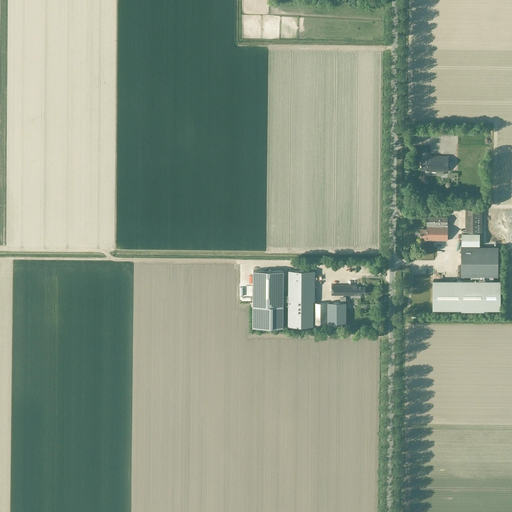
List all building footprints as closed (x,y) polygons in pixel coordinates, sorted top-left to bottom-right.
[(448,171),(448,156),(427,156),(427,159),(421,159),(421,169),(427,169),(427,171),(448,171)] [(465,209),(466,232),(482,232),(482,209),(465,209)] [(418,233),(417,234),(417,237),(418,238),(420,238),(426,238),(426,240),(447,240),(448,217),(427,217),(427,229),(420,229),(420,233),(418,233)] [(462,233),(462,245),(479,245),(479,233),(462,233)] [(493,280),(493,275),(498,275),(498,247),(462,247),(462,275),(470,275),(470,281),(433,280),(432,310),(461,310),(461,311),(484,311),(484,310),(500,310),(500,281),(493,280)] [(433,271),(434,278),(449,275),(447,268),(443,269),(433,271)] [(289,271),(289,296),(283,296),(284,271),(253,270),(253,327),(283,327),(283,301),(288,301),(288,306),(289,306),(289,326),(312,327),(312,301),(314,301),(314,271),(289,271)] [(360,294),(365,294),(365,287),(358,287),(358,285),(332,285),(331,295),(353,295),(353,297),(354,298),(359,298),(360,297),(360,294)] [(340,303),(327,303),(327,325),(346,325),(346,297),(340,297),(340,303)] [(314,303),(314,325),(327,325),(327,303),(314,303)]
